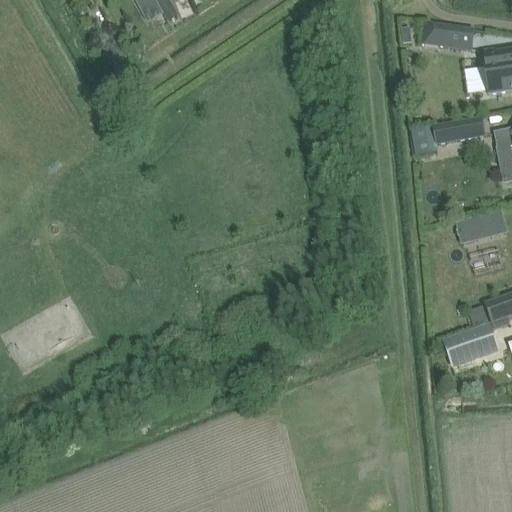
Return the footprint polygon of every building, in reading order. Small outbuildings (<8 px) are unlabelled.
[(200,0),(192,0),(197,9),(203,6),(200,0)] [(439,48),(471,53),(474,33),(442,29),(439,48)] [(511,54),(496,57),(495,53),(484,55),(486,68),(485,68),(489,96),(511,92),(511,54)] [(484,138),(481,121),(434,129),(437,147),(484,138)] [(511,134),(511,131),(494,135),(497,150),(511,147),(511,134)] [(500,213),(471,221),(475,236),(504,229),(500,213)] [(511,296),(484,307),(491,325),(511,317),(511,296)] [(482,309),(468,314),(473,328),(487,323),(482,309)] [(498,352),(490,329),(444,345),(452,368),(498,352)]
